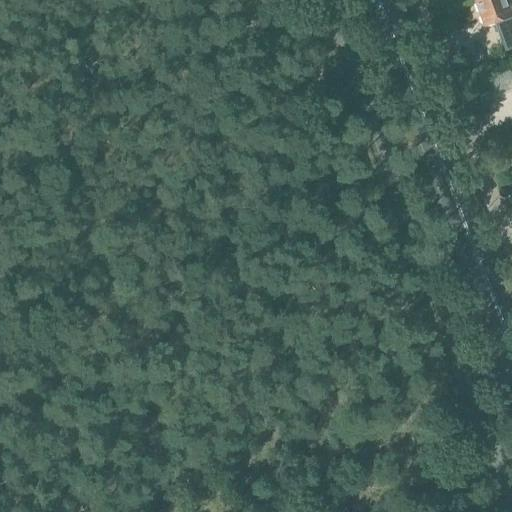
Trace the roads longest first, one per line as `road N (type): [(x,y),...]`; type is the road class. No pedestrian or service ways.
road 1 (primary): [(378,0),(511,349)]
road 2 (unclassified): [(511,245),(422,0)]
